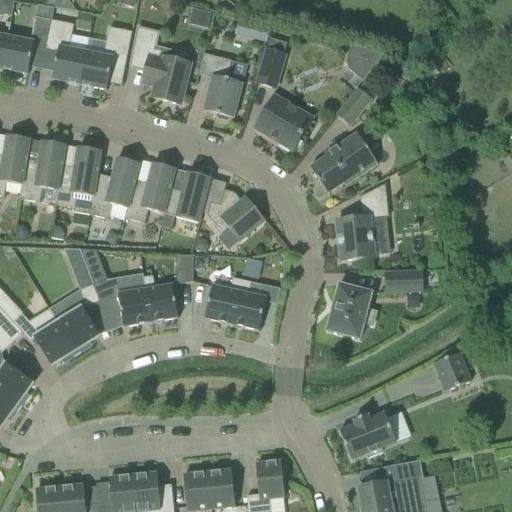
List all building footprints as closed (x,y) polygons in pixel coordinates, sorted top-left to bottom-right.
[(61,0),(56,7),(57,10),(77,14),(66,0),(61,0)] [(119,0),(118,7),(135,10),(136,0),(119,0)] [(78,16),(77,25),(90,28),(92,18),(78,16)] [(32,43),(8,38),(1,72),(28,77),(34,50),(45,53),(51,23),(36,20),(32,43)] [(51,23),(45,53),(58,55),(53,82),(80,87),(87,54),(68,50),(73,28),(51,23)] [(270,29),(254,25),(251,41),(266,45),(270,29)] [(129,70),(145,74),(142,85),(155,89),(152,100),(180,108),(191,65),(163,59),(165,53),(156,51),(160,35),(137,29),(129,70)] [(132,35),(111,31),(109,30),(104,57),(87,54),(80,87),(107,93),(112,66),(125,68),(132,35)] [(362,83),(385,56),(350,47),(346,66),(348,72),(362,83)] [(275,91),(281,72),(285,57),(267,52),(257,86),(275,91)] [(212,80),(204,114),(217,117),(219,121),(226,123),(230,120),(234,121),(243,86),(230,83),(228,79),(232,64),(204,56),(199,77),(212,80)] [(350,129),(366,109),(372,102),(358,91),(336,118),(350,129)] [(293,153),(312,122),(274,99),(255,131),(293,153)] [(346,189),(378,167),(356,136),(325,157),(326,160),(311,170),(311,169),(310,170),(328,197),(329,197),(329,196),(344,186),(346,189)] [(20,202),(30,143),(7,139),(4,158),(0,157),(0,198),(5,199),(7,186),(22,188),(19,202),(20,202)] [(56,208),(65,148),(42,145),(39,164),(27,162),(30,143),(20,202),(40,205),(42,191),(57,194),(55,207),(56,208)] [(90,218),(101,154),(78,150),(75,170),(63,168),(66,149),(65,148),(56,208),(71,210),(74,215),(90,218)] [(125,221),(139,167),(117,161),(112,180),(98,177),(101,154),(90,218),(109,222),(113,208),(127,211),(125,221)] [(510,177),(511,175),(511,156),(501,163),(502,164),(497,168),(503,178),(509,174),(510,177)] [(164,217),(175,172),(153,166),(148,186),(136,183),(140,167),(139,167),(125,221),(145,226),(148,213),(164,217)] [(211,181),(188,175),(183,195),(171,192),(176,172),(175,172),(164,217),(161,229),(171,232),(174,220),(199,226),(211,181)] [(370,221),(389,219),(385,187),(360,200),(362,221),(337,224),(338,240),(338,241),(339,248),(341,264),(374,261),(370,221)] [(240,244),(265,223),(246,200),(241,204),(235,196),(224,193),(220,208),(211,205),(207,218),(223,236),(229,231),(240,244)] [(15,239),(25,241),(28,242),(29,234),(24,228),(17,227),(15,239)] [(61,230),(53,229),(51,242),(64,243),(64,235),(61,230)] [(120,238),(109,233),(105,243),(116,248),(120,238)] [(205,242),(198,240),(194,252),(207,256),(209,248),(205,242)] [(82,257),(80,253),(65,253),(68,262),(82,257)] [(209,259),(195,259),(195,272),(203,272),(208,268),(209,259)] [(259,282),(263,264),(247,261),(243,279),(259,282)] [(193,272),(176,271),(176,288),(193,284),(193,272)] [(58,326),(78,359),(81,357),(81,355),(90,349),(89,346),(99,340),(82,312),(86,310),(100,304),(93,288),(88,274),(74,279),(80,293),(49,311),(58,326)] [(422,275),(386,276),(386,295),(422,294),(422,275)] [(124,330),(150,326),(150,328),(152,328),(143,281),(143,277),(107,284),(107,282),(93,288),(100,304),(118,297),(124,330)] [(143,281),(152,328),(153,328),(152,325),(178,321),(173,288),(155,291),(153,279),(143,281)] [(205,321),(231,327),(230,330),(231,330),(242,283),(233,281),(230,293),(212,289),(205,321)] [(233,330),(233,328),(259,333),(266,301),(248,297),(251,285),(242,283),(231,330),(233,330)] [(339,287),(327,334),(360,343),(364,326),(372,328),(376,315),(368,313),(372,296),(339,287)] [(273,290),(269,306),(277,308),(281,291),(273,290)] [(13,325),(11,322),(0,310),(0,332),(12,346),(23,336),(13,325)] [(52,369),(62,363),(65,365),(74,359),(75,361),(78,359),(58,326),(49,311),(29,324),(22,316),(13,325),(23,336),(30,343),(34,340),(52,369)] [(0,354),(1,356),(12,346),(0,332),(0,354)] [(460,357),(433,367),(444,395),(471,384),(460,357)] [(0,374),(0,397),(20,413),(23,410),(22,409),(29,400),(26,397),(32,387),(5,368),(0,374)] [(20,413),(0,397),(0,431),(0,432),(7,423),(11,424),(17,415),(18,416),(20,413)] [(355,427),(340,433),(352,463),(367,457),(368,460),(382,455),(381,451),(396,445),(384,416),(369,422),(368,418),(353,424),(355,427)] [(256,467),(259,497),(247,499),(247,511),(271,511),(271,502),(284,501),(281,464),(256,467)] [(363,511),(425,511),(419,480),(422,480),(419,464),(393,469),(396,484),(359,491),(363,511)] [(208,476),(211,511),(235,510),(232,473),(208,476)] [(133,479),(136,511),(173,511),(165,511),(160,511),(157,476),(133,479)] [(211,511),(208,476),(184,478),(187,511),(211,511)] [(136,511),(133,479),(109,481),(112,509),(98,511),(136,511)] [(83,488),(60,491),(61,511),(98,511),(98,507),(86,509),(83,488)] [(36,493),(37,511),(61,511),(60,491),(36,493)]
